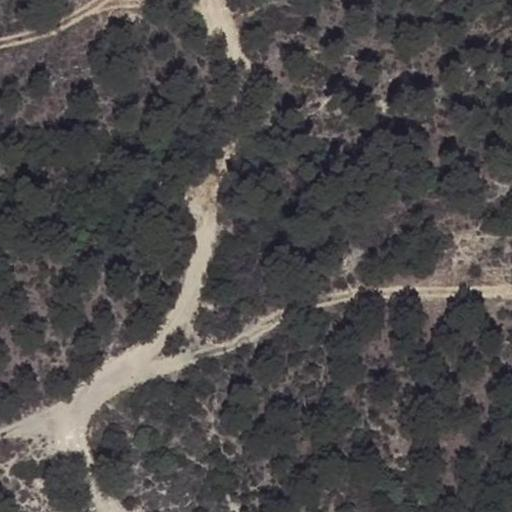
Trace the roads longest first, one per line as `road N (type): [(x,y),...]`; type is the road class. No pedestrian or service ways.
road 1 (track): [(119,511),(74,455),(65,411),(117,373),(229,344),(355,256),(438,210),(511,182)]
road 2 (track): [(117,373),(182,312),(209,205),(229,55),(214,0)]
